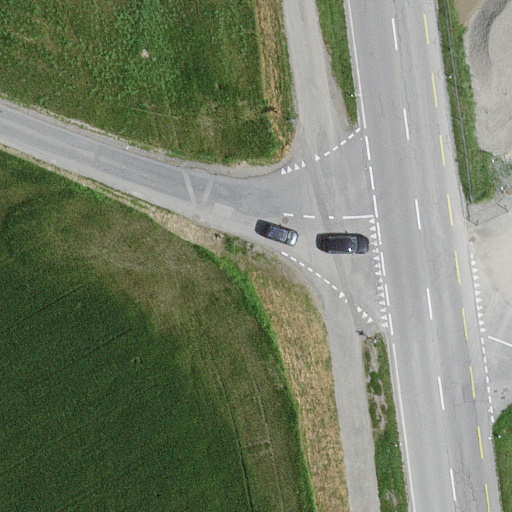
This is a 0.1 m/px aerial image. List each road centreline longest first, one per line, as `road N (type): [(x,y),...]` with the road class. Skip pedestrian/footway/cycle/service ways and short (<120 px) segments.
road 1 (track): [(302,0),(365,511)]
road 2 (unclassified): [(0,123),(255,212),(330,218),(413,211)]
road 3 (primary): [(413,211),(387,0)]
road 4 (primary): [(455,511),(432,335)]
road 5 (primary): [(432,335),(413,211)]
